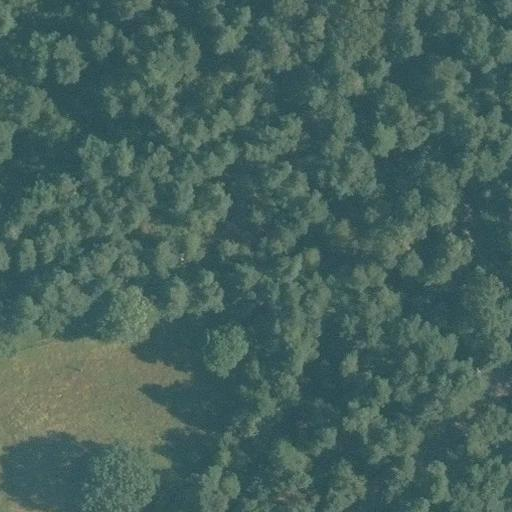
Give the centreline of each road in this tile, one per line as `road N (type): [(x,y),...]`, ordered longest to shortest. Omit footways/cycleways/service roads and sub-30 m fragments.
road 1 (unclassified): [(511,335),(501,281),(353,0)]
road 2 (unclassified): [(369,511),(389,481),(497,387),(511,340)]
